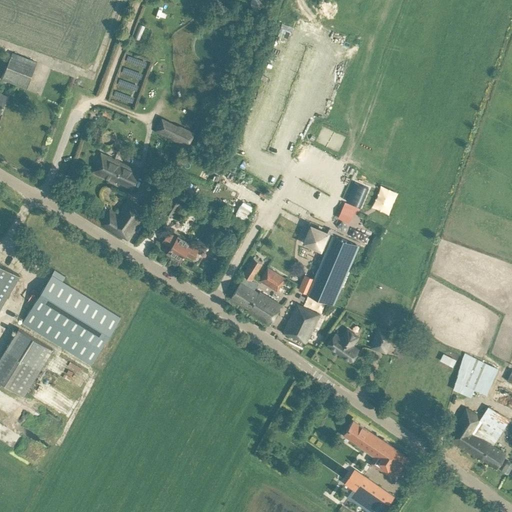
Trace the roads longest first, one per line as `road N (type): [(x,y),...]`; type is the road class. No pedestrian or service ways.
road 1 (unclassified): [(510,511),(300,362),(0,172)]
road 2 (track): [(40,197),(74,116),(101,99),(140,0)]
